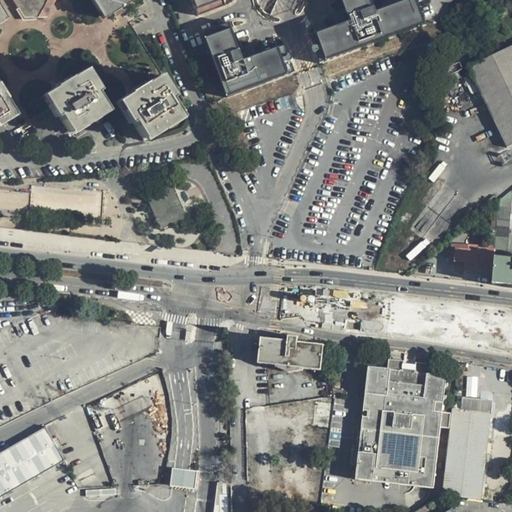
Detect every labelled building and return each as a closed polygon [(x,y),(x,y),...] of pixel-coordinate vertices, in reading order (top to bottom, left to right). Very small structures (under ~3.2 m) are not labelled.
[(57,0),(14,0),(26,19),(50,17),(57,0)] [(94,0),(106,19),(132,2),(130,0),(94,0)] [(224,7),(221,0),(190,0),(197,18),(224,7)] [(322,63),(427,21),(418,0),(400,0),(377,9),(373,0),(343,0),(351,21),(312,36),(316,47),(315,48),(315,50),(315,51),(318,52),(322,63)] [(227,100),(296,74),(292,64),(293,63),(293,61),(293,59),(291,58),(290,58),(286,47),(245,63),(230,24),(202,35),(227,100)] [(451,46),(446,76),(461,69),(458,62),(461,61),(456,44),(451,46)] [(511,47),(468,69),(484,102),(507,147),(511,144),(511,47)] [(105,111),(83,75),(45,97),(67,134),(105,111)] [(177,116),(155,80),(119,102),(141,138),(177,116)] [(0,123),(14,116),(0,92),(0,123)] [(189,217),(175,183),(167,186),(151,193),(156,205),(154,206),(160,219),(156,220),(160,229),(189,217)] [(156,205),(151,193),(146,195),(156,220),(160,219),(154,206),(156,205)] [(477,252),(478,248),(451,245),(449,260),(453,260),(455,249),(477,252)] [(511,259),(493,257),(493,252),(493,250),(478,248),(477,252),(455,249),(453,260),(462,262),(462,269),(463,269),(492,271),(491,284),(511,286),(511,259)] [(462,280),(491,284),(492,271),(463,269),(462,280)] [(294,338),(287,338),(287,341),(260,339),(258,365),(330,371),(325,345),(294,342),(294,338)] [(433,491),(435,471),(440,429),(442,414),(443,401),(447,401),(448,397),(444,397),(444,389),(448,390),(449,386),(445,385),(446,379),(425,377),(426,368),(384,363),(384,370),(367,368),(354,482),(395,487),(433,491)] [(462,414),(489,418),(490,413),(489,413),(491,401),(465,397),(463,410),(462,414)] [(443,494),(468,497),(481,498),(482,493),(489,418),(462,414),(463,410),(452,409),(452,410),(446,467),(443,494)] [(450,414),(442,414),(440,429),(448,430),(450,414)] [(43,428),(0,452),(0,498),(64,462),(43,428)] [(174,467),(172,484),(181,486),(196,488),(199,471),(183,468),(174,467)]
